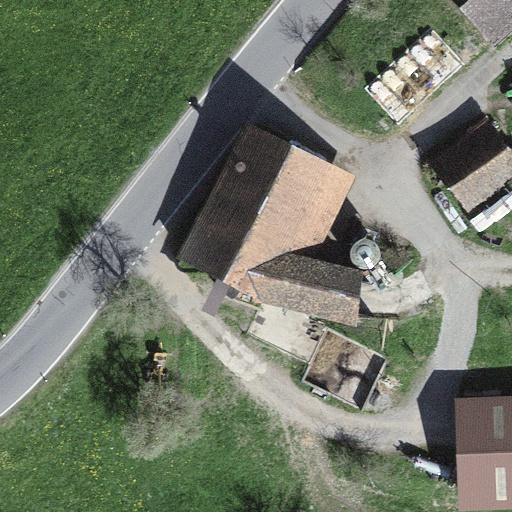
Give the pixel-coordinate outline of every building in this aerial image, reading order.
[(511,0),(419,0),(418,1),(479,68),(511,38),(511,0)] [(511,190),(476,144),(425,183),(464,233),(511,196),(511,190)] [(349,195),(243,148),(178,285),(250,325),(344,340),(354,291),(309,279),(349,195)] [(366,271),(371,270),(376,268),(379,264),(382,260),(382,254),(381,249),(379,245),(375,242),(370,240),(365,239),(360,241),(356,243),(352,248),(351,253),(351,258),(353,263),(356,267),(361,269),(366,271)] [(511,511),(511,416),(444,418),(445,511),(511,511)]
